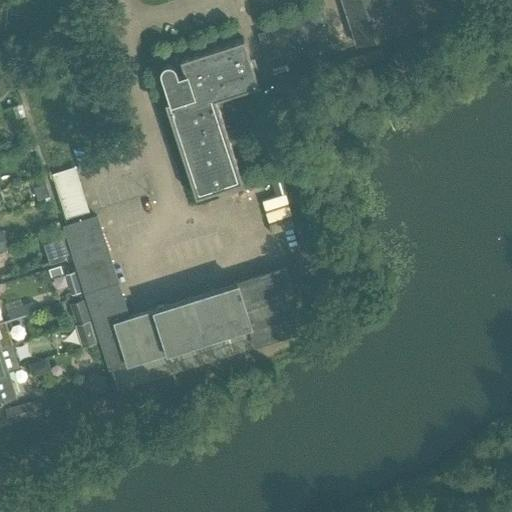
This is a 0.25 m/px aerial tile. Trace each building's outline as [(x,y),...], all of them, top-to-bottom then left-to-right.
[(342,0),(357,45),(393,34),(394,36),(405,33),(404,30),(439,19),(437,10),(444,7),(442,0),(342,0)] [(310,49),(333,42),(323,11),(289,22),(289,24),(259,34),(269,62),(310,49)] [(183,63),(175,66),(173,64),(171,64),(168,63),(166,64),(164,66),(163,68),(162,70),(162,72),(171,100),(164,102),(195,196),(241,181),(214,98),(259,84),(245,39),(181,59),(183,63)] [(336,51),(333,42),(310,49),(313,58),(336,51)] [(55,168),(64,214),(88,209),(79,163),(55,168)] [(272,178),(277,194),(288,190),(283,174),(272,178)] [(96,215),(66,225),(64,225),(110,368),(249,324),(255,343),(305,328),(286,266),(129,316),(96,215)] [(45,253),(48,263),(62,258),(68,252),(63,235),(49,240),(52,250),(45,253)] [(6,239),(0,240),(0,249),(8,247),(6,239)] [(61,265),(49,269),(51,276),(63,272),(61,265)] [(66,274),(70,289),(79,286),(74,272),(66,274)] [(86,318),(79,298),(66,302),(73,323),(86,318)] [(8,310),(10,317),(25,312),(33,310),(30,303),(8,310)] [(0,347),(13,343),(6,320),(0,322),(0,347)] [(96,341),(90,323),(74,328),(80,346),(96,341)] [(13,343),(0,347),(0,372),(8,370),(21,366),(13,343)] [(47,359),(27,365),(31,376),(50,370),(47,359)] [(8,370),(0,372),(0,398),(15,394),(8,370)] [(89,372),(87,390),(102,391),(103,374),(89,372)] [(37,400),(15,406),(7,409),(11,421),(40,412),(37,400)]
